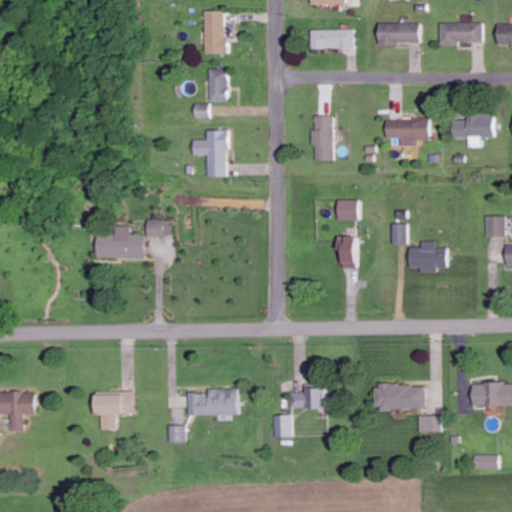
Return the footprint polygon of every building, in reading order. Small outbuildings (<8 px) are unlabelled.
[(207,53),(228,53),(227,10),(206,10),(207,53)] [(420,22),(378,24),(379,44),(420,43),(420,22)] [(484,43),(484,23),(442,23),(442,43),(484,43)] [(511,23),(498,23),(498,45),(511,45),(511,23)] [(355,48),(355,29),(313,30),(313,48),(355,48)] [(229,101),(229,68),(211,69),(212,101),(229,101)] [(213,102),(195,103),(196,119),(214,118),(213,102)] [(498,138),(497,114),(469,115),(470,120),(453,120),(453,138),(469,138),(470,148),(485,147),(485,138),(498,138)] [(335,161),(334,115),(316,116),(316,129),(313,129),(313,146),(316,146),(317,161),(335,161)] [(430,140),(429,118),(387,120),(388,139),(402,138),(402,146),(417,145),(416,141),(430,140)] [(228,176),(227,130),(208,130),(209,140),(194,140),(194,155),(209,155),(209,176),(228,176)] [(359,220),(359,200),(338,200),(338,220),(359,220)] [(508,237),(508,216),(488,216),(488,236),(508,237)] [(174,235),(174,220),(149,220),(149,236),(174,235)] [(409,224),(394,224),(395,244),(409,244),(409,224)] [(97,257),(147,258),(147,235),(131,235),(132,226),(117,226),(117,235),(98,235),(97,257)] [(361,236),(342,236),(342,267),(362,267),(361,236)] [(421,272),(439,272),(439,268),(449,267),(448,248),(438,248),(438,241),(423,241),(423,247),(411,248),(411,268),(421,268),(421,272)] [(511,383),(474,383),(474,406),(491,406),(491,411),(501,411),(501,405),(511,405),(511,383)] [(377,409),(428,409),(428,385),(377,385),(377,409)] [(293,392),(293,408),(328,409),(329,388),(307,387),(307,393),(293,392)] [(196,415),(243,414),(243,388),(210,389),(210,393),(196,394),(196,415)] [(0,391),(0,413),(18,414),(17,430),(31,431),(31,415),(45,416),(46,393),(0,391)] [(94,393),(95,414),(136,414),(136,392),(94,393)] [(295,437),(295,415),(277,415),(278,437),(295,437)] [(422,416),(422,432),(444,432),(444,415),(422,416)] [(172,442),(189,442),(188,425),(172,426),(172,442)] [(477,468),(501,469),(501,455),(478,454),(477,468)]
